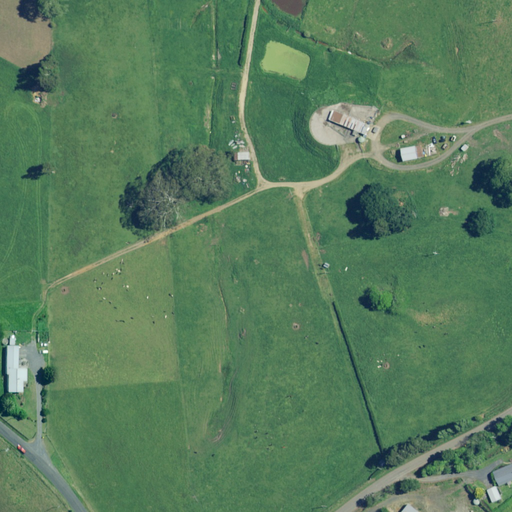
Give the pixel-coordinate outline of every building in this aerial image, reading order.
[(359,136),(360,132),(367,135),(371,125),(335,110),(331,120),(355,130),(353,134),(359,136)] [(439,154),(437,142),(402,149),(404,161),(439,154)] [(16,346),(5,346),(4,374),(6,374),(5,392),(20,392),(21,381),(24,381),(24,368),(15,368),(16,346)] [(500,486),(508,483),(509,486),(511,484),(511,465),(495,472),(500,486)] [(502,499),(497,487),(488,490),(494,502),(502,499)]
